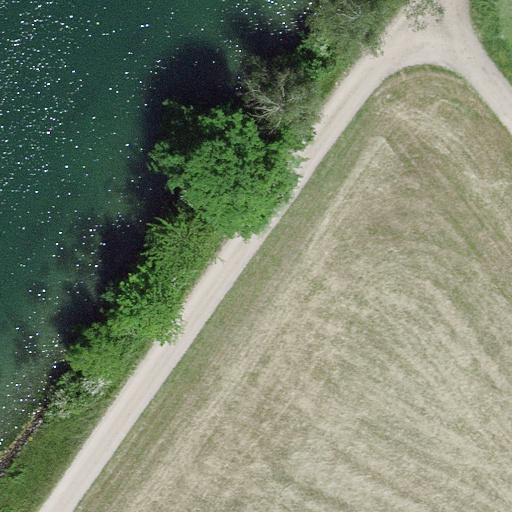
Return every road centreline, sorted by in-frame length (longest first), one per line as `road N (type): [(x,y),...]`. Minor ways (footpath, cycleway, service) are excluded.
road 1 (track): [(59,511),(420,0)]
road 2 (track): [(511,117),(422,0)]
